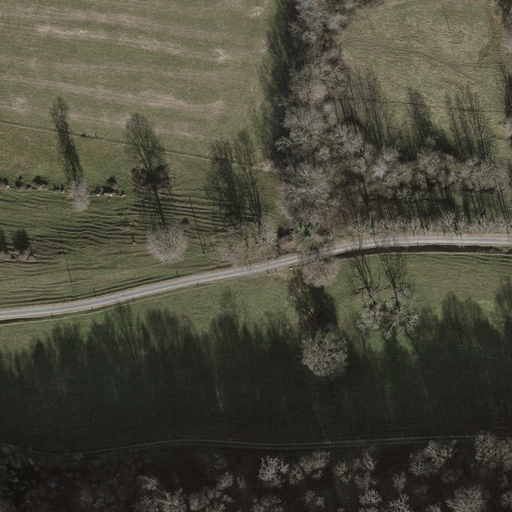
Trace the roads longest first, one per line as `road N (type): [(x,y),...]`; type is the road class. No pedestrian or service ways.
road 1 (unclassified): [(0,315),(72,307),(354,245),(511,240)]
road 2 (track): [(511,440),(181,441),(55,457),(0,444)]
